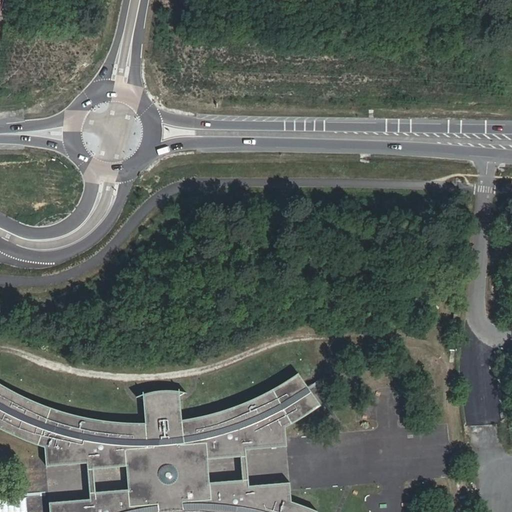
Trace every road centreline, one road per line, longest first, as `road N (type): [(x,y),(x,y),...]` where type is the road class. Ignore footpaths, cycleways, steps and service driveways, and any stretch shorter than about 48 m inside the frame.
road 1 (primary): [(149,152),(202,141),(336,141),(511,153)]
road 2 (primary): [(511,126),(208,121),(150,108)]
road 3 (residential): [(0,238),(48,254),(80,245),(113,214),(133,168)]
road 4 (residential): [(93,168),(90,196),(66,225),(34,229),(0,215)]
